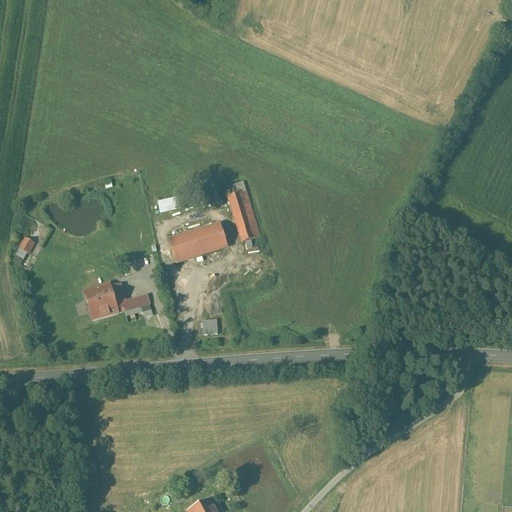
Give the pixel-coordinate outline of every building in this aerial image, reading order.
[(245,191),(227,197),(241,242),(259,237),(245,191)] [(182,208),(179,196),(156,202),(159,214),(182,208)] [(220,224),(168,241),(175,263),(227,247),(220,224)] [(34,243),(25,238),(19,249),(28,254),(34,243)] [(12,262),(19,265),(25,254),(17,250),(12,262)] [(109,284),(84,292),(92,320),(117,313),(115,306),(109,284)] [(147,296),(115,306),(117,313),(149,304),(147,296)] [(200,321),(202,336),(217,335),(216,320),(200,321)] [(217,511),(211,500),(187,511),(217,511)]
